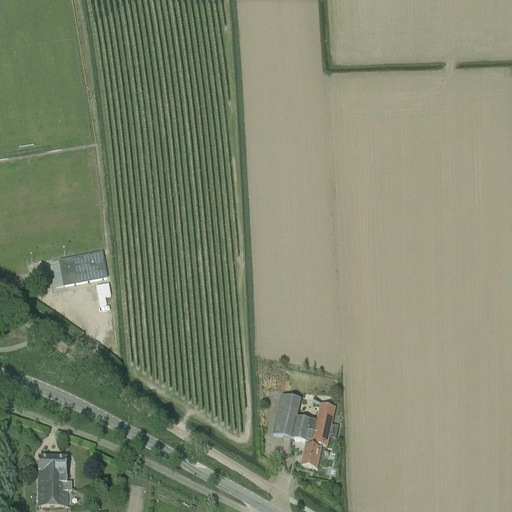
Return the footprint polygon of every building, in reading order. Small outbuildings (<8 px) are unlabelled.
[(106,280),(101,255),(62,262),(66,287),(106,280)] [(100,308),(106,307),(105,300),(111,298),(108,286),(96,288),(100,308)] [(327,448),(329,439),(336,441),(338,428),(332,426),(336,409),(322,406),(318,424),(297,420),(301,402),(282,398),(273,437),(311,445),(310,447),(306,446),(301,467),(317,471),(323,447),(327,448)] [(39,508),(53,509),(53,459),(39,459),(39,508)] [(72,493),(72,484),(66,484),(66,460),(53,459),(53,509),(67,509),(67,493),(72,493)]
